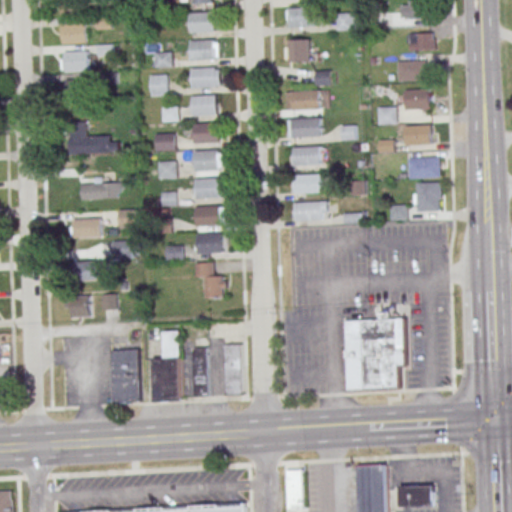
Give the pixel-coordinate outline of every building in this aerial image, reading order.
[(86,0),(60,0),(60,15),(86,15),(86,0)] [(427,0),(403,0),(403,19),(428,19),(427,0)] [(289,8),(316,7),(317,26),(290,27),(289,8)] [(190,13),(217,11),(218,30),(191,32),(190,13)] [(359,29),(358,12),(337,13),(338,30),(359,29)] [(98,29),(113,29),(113,18),(98,18),(98,29)] [(87,42),(87,24),(62,24),(62,42),(87,42)] [(409,33),(409,50),(436,50),(436,33),(409,33)] [(191,40),(217,39),(218,58),(192,59),(191,40)] [(287,62),(310,62),(310,39),(287,39),(287,62)] [(90,51),(63,51),(63,71),(90,71),(90,51)] [(156,52),(156,66),(173,66),(173,52),(156,52)] [(430,61),(400,61),(400,80),(430,80),(430,61)] [(192,68),(219,67),(220,86),(193,87),(192,68)] [(317,85),(331,85),(331,70),(317,70),(317,85)] [(152,95),(170,95),(170,74),(152,74),(152,95)] [(65,80),(65,97),(86,97),(86,80),(65,80)] [(294,91),(320,89),(321,108),(294,110),(294,109),(288,109),(287,92),(294,92),(294,91)] [(430,109),(430,89),(404,89),(404,105),(378,105),(379,124),(402,124),(402,109),(430,109)] [(192,96),(219,94),(220,113),(193,115),(192,96)] [(179,106),(164,106),(164,121),(179,121),(179,106)] [(293,118),(320,116),(321,136),(294,137),(293,118)] [(70,122),(71,154),(121,153),(121,142),(112,142),(112,134),(89,134),(88,122),(70,122)] [(194,124),(221,122),(222,141),(195,143),(194,124)] [(412,125),(413,145),(432,144),(432,125),(412,125)] [(177,149),(177,133),(156,133),(156,149),(177,149)] [(295,147),(322,145),(323,164),(296,166),(295,147)] [(194,151),(220,150),(222,169),(195,170),(194,151)] [(410,158),(439,157),(440,176),(411,177),(410,158)] [(159,161),(159,178),(177,178),(177,161),(159,161)] [(295,174),(321,172),(322,191),(296,193),(295,174)] [(195,179),(222,177),(223,197),(196,198),(195,179)] [(82,198),(124,198),(124,182),(82,182),(82,198)] [(442,211),(442,182),(416,182),(416,211),(442,211)] [(162,192),(162,205),(177,205),(177,192),(162,192)] [(296,202),(323,201),(324,220),(297,221),(296,202)] [(196,206),(222,205),(224,224),(197,225),(196,206)] [(392,220),(406,220),(406,205),(392,205),(392,220)] [(139,227),(139,209),(120,209),(120,227),(139,227)] [(104,237),(104,218),(74,218),(74,237),(104,237)] [(197,234),(224,232),(225,251),(198,253),(197,234)] [(112,241),(112,257),(133,257),(133,241),(112,241)] [(167,246),(167,260),(184,260),(184,246),(167,246)] [(106,261),(81,261),(81,279),(106,279),(106,261)] [(196,263),(214,262),(215,275),(223,275),(223,280),(228,280),(228,287),(224,287),(224,297),(206,298),(205,276),(196,276),(196,263)] [(118,310),(118,293),(103,293),(103,310),(118,310)] [(91,317),(91,295),(68,295),(68,317),(91,317)] [(347,391),(403,390),(402,367),(409,367),(408,318),(346,319),(347,391)] [(164,331),(182,330),(184,400),(155,401),(153,358),(165,358),(164,331)] [(224,345),(243,344),(244,394),(226,395),(224,345)] [(113,348),(113,402),(143,402),(142,347),(113,348)] [(192,348),(208,347),(211,396),(196,397),(192,348)] [(388,511),(389,465),(358,465),(358,511),(388,511)] [(304,508),(304,469),(288,469),(288,508),(304,508)] [(436,507),(436,484),(400,484),(400,507),(436,507)] [(14,511),(13,489),(0,489),(0,511),(14,511)] [(59,511),(246,511),(246,501),(59,511)]
